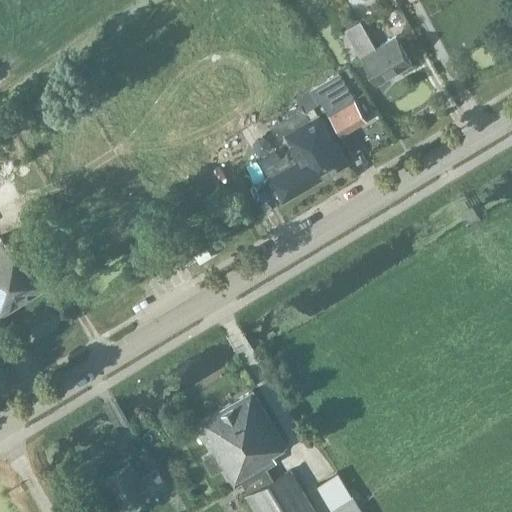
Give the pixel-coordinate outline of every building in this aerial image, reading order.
[(375,48),(367,34),(360,20),(344,29),(376,84),(411,63),(395,36),(375,48)] [(366,121),(353,97),(338,72),(308,89),(309,90),(316,103),(324,99),(330,110),(327,112),(341,135),(366,121)] [(296,98),(300,105),(287,112),(290,116),(272,127),(279,139),(285,135),(297,155),(294,157),(294,156),(290,159),(287,154),(263,168),(269,178),(268,178),(282,202),(348,164),(319,114),(309,120),(305,112),(317,105),(316,103),(309,90),(296,98)] [(0,314),(51,284),(20,234),(5,243),(3,240),(0,242),(0,314)] [(206,246),(194,253),(199,262),(211,255),(206,246)] [(244,482),(251,492),(273,479),(267,469),(278,462),(273,454),(288,445),(254,388),(196,423),(199,428),(195,430),(203,443),(206,441),(234,488),(244,482)] [(125,507),(166,482),(158,468),(140,479),(131,463),(107,477),(125,507)] [(366,511),(341,468),(321,480),(338,511),(366,511)] [(273,479),(251,492),(244,496),(253,511),(316,511),(291,469),(273,479)]
